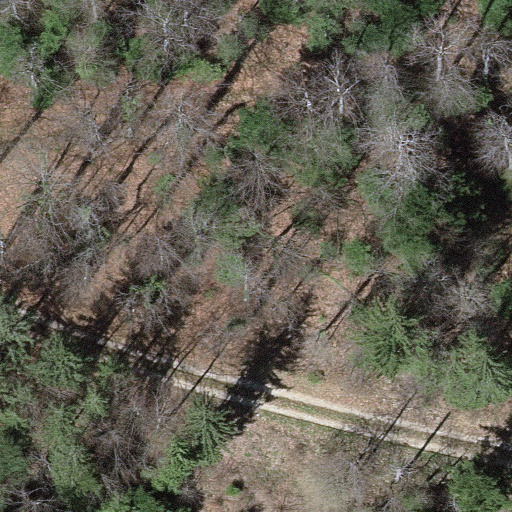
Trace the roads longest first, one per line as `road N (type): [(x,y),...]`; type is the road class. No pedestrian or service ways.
road 1 (track): [(511,453),(193,377),(0,314)]
road 2 (track): [(511,43),(0,132)]
